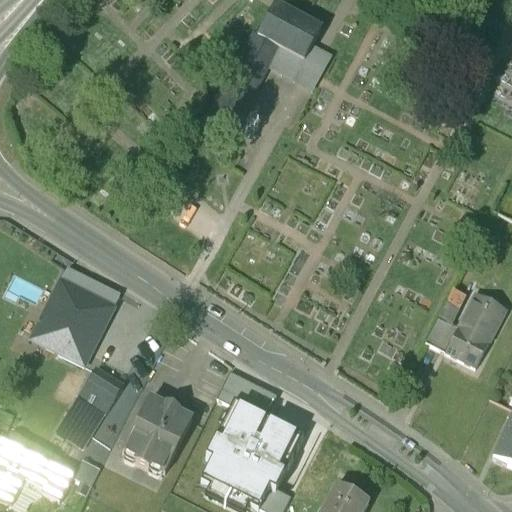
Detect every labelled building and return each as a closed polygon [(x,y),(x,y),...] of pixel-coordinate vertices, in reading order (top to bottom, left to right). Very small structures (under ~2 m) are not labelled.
[(320,36),(274,11),(259,39),(254,37),(206,126),(229,139),(264,74),(312,100),(332,63),(312,52),(320,36)] [(457,83),(429,69),(419,89),(448,103),(457,83)] [(119,299),(67,273),(66,275),(61,284),(31,344),(83,370),(100,336),(113,310),(119,299)] [(463,302),(450,295),(424,348),(439,355),(452,330),(449,330),(463,302)] [(502,316),(473,301),(457,333),(456,333),(443,358),(474,373),(502,316)] [(29,342),(38,319),(29,315),(19,338),(29,342)] [(121,391),(95,374),(94,375),(77,402),(95,413),(103,418),(121,391)] [(231,410),(233,406),(241,410),(252,388),(229,377),(216,403),(231,410)] [(95,413),(77,402),(57,434),(82,450),(90,439),(82,434),(95,413)] [(162,411),(148,403),(122,453),(136,461),(134,465),(147,472),(150,468),(163,475),(189,425),(173,416),(175,412),(165,406),(162,411)] [(265,422),(241,410),(233,406),(231,410),(205,461),(211,464),(200,486),(252,511),(258,511),(268,493),(274,497),(276,494),(302,441),(269,425),(266,432),(261,430),(265,422)] [(511,419),(492,462),(511,470),(511,419)] [(72,481),(0,445),(0,507),(8,511),(9,511),(23,485),(44,496),(42,498),(59,506),(72,481)] [(78,468),(72,481),(91,490),(97,478),(78,468)] [(363,511),(367,506),(334,489),(322,511),(363,511)] [(268,493),(258,511),(284,511),(290,501),(276,494),(274,497),(268,493)]
